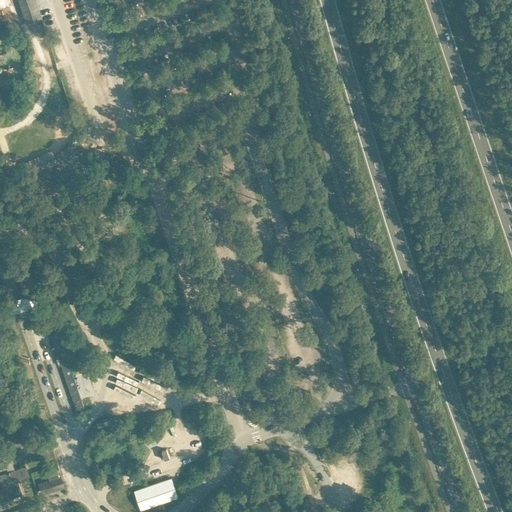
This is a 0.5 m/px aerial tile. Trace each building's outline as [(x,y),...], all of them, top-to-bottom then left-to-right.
[(37,0),(17,0),(25,22),(34,19),(42,16),(37,0)] [(42,52),(47,49),(41,39),(36,42),(42,52)] [(65,122),(48,139),(60,152),(77,135),(65,122)] [(46,149),(39,132),(10,143),(17,161),(46,149)] [(96,165),(99,175),(100,176),(94,177),(96,185),(115,180),(122,178),(117,159),(96,165)] [(57,175),(60,186),(79,181),(78,178),(84,177),(82,169),(76,171),(76,169),(57,175)] [(55,322),(47,325),(76,410),(84,407),(55,322)] [(30,436),(0,446),(0,450),(3,458),(10,455),(11,458),(16,456),(15,454),(33,447),(30,436)] [(50,480),(40,484),(43,491),(62,485),(56,468),(58,467),(57,463),(46,467),(50,480)] [(0,478),(3,488),(0,489),(0,497),(1,501),(22,494),(18,484),(17,479),(29,475),(26,466),(25,466),(4,473),(0,474),(0,478)] [(170,477),(132,489),(139,510),(177,498),(170,477)]
